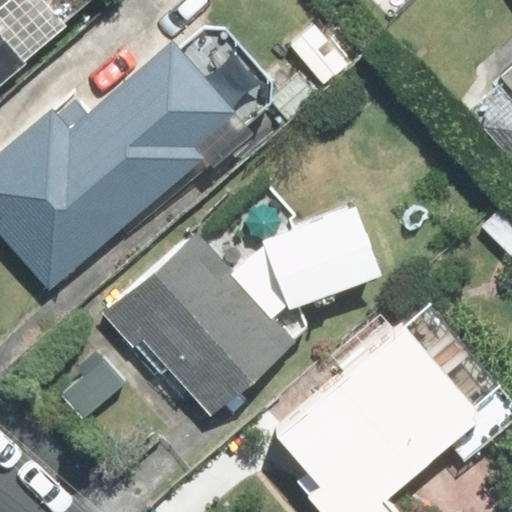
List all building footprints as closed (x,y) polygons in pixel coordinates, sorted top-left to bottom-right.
[(0,4),(4,0),(0,0),(0,81),(25,60),(0,31),(0,4)] [(61,111),(0,161),(0,218),(53,282),(205,155),(194,141),(236,106),(181,40),(75,128),(61,111)] [(511,98),(504,88),(479,108),(511,148),(511,98)] [(273,236),(274,240),(239,273),(202,232),(121,304),(215,410),(297,337),(275,313),(294,295),(297,302),(383,271),(359,205),(273,236)] [(483,414),(408,325),(288,425),(307,447),(291,460),(335,511),(402,511),(387,494),(483,414)]
